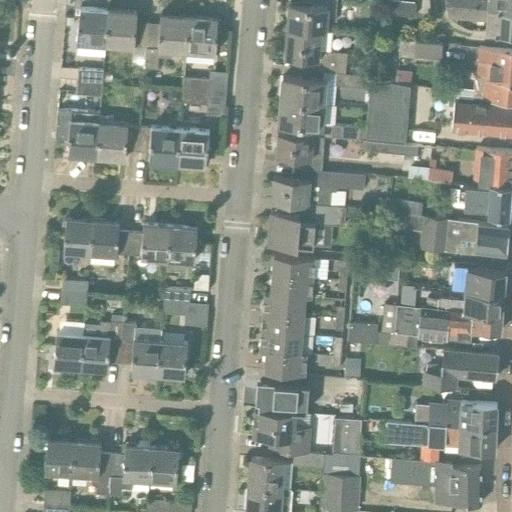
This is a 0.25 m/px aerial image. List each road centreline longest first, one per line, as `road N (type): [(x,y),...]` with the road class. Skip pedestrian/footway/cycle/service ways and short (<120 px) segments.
road 1 (residential): [(223,413),(243,198)]
road 2 (residential): [(243,198),(31,181)]
road 3 (residential): [(223,413),(14,393)]
road 4 (residential): [(243,198),(265,3)]
road 5 (residential): [(14,393),(29,210)]
road 6 (residential): [(31,181),(45,0)]
